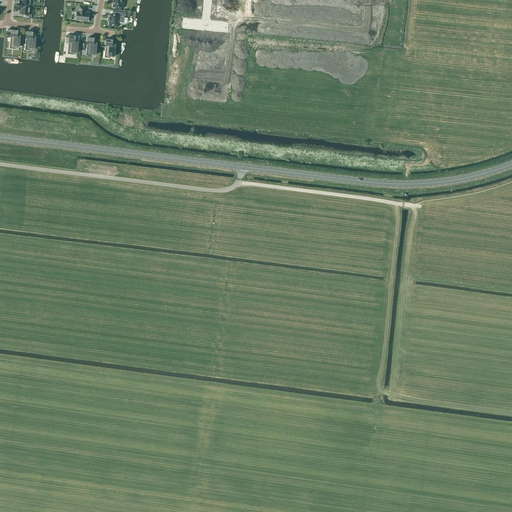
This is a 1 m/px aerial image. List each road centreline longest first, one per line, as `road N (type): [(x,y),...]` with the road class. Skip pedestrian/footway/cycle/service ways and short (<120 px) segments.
road 1 (primary): [(511,165),(419,184),(240,167)]
road 2 (unclassified): [(0,164),(211,191),(232,188),(240,167)]
road 3 (primary): [(240,167),(0,137)]
road 4 (track): [(238,182),(420,206)]
